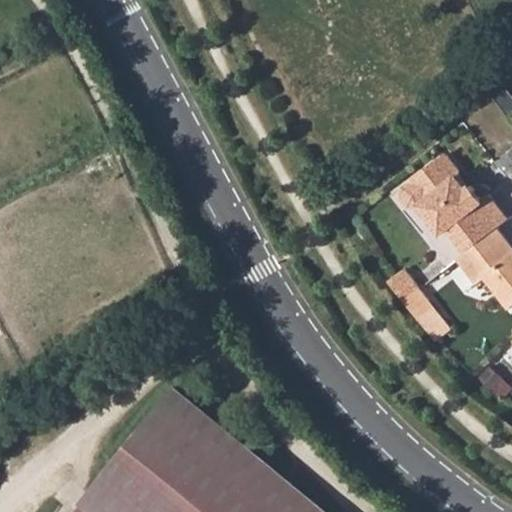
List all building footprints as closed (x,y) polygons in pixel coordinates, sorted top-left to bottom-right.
[(511,96),(506,89),(495,99),(507,115),(511,110),(511,96)] [(482,201),(470,186),(466,189),(458,179),(459,172),(446,155),(403,188),(402,198),(408,206),(419,208),(420,207),(442,235),(447,231),(465,254),(497,228),(507,220),(488,196),(482,201)] [(466,189),(470,186),(459,172),(458,179),(466,189)] [(511,246),(497,228),(465,254),(457,259),(477,285),(486,277),(511,309),(511,308),(511,246)] [(419,289),(404,269),(388,281),(403,301),(419,289)] [(419,289),(403,301),(412,313),(428,301),(419,289)] [(428,301),(412,313),(438,342),(453,329),(428,301)] [(326,511),(191,401),(99,511),(326,511)]
